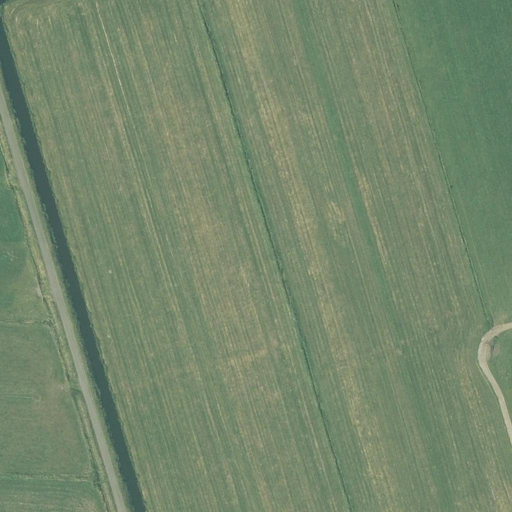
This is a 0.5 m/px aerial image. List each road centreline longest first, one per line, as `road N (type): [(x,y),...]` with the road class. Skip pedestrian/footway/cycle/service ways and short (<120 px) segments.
road 1 (unclassified): [(121,511),(0,104)]
road 2 (track): [(511,325),(486,336),(480,354),(511,436)]
